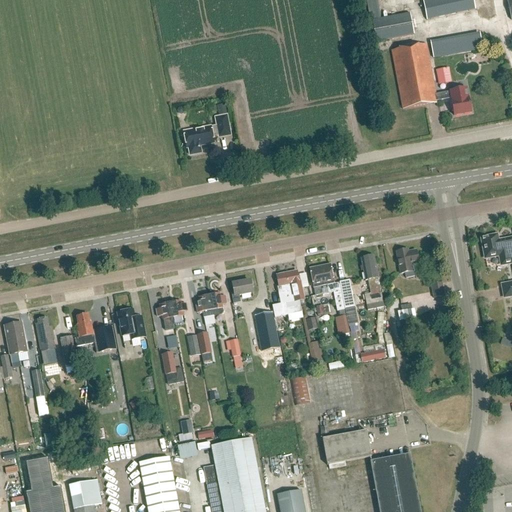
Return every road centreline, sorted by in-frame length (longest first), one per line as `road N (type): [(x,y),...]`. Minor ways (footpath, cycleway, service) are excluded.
road 1 (unclassified): [(0,229),(511,130)]
road 2 (residential): [(0,298),(440,215)]
road 3 (secondary): [(0,263),(433,183)]
road 4 (unclassified): [(457,511),(477,402),(458,271)]
